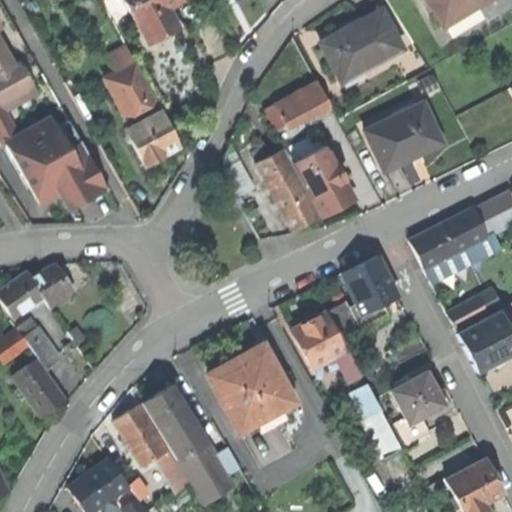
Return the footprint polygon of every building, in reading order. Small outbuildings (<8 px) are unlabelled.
[(175,24),(167,8),(173,5),(182,0),(122,0),(136,25),(138,24),(146,39),(175,24)] [(424,0),(442,27),(475,6),(485,0),(424,0)] [(481,15),(475,6),(442,27),(447,35),(481,15)] [(340,81),(400,48),(379,11),(348,28),(320,43),(340,81)] [(178,29),(175,24),(146,39),(149,44),(178,29)] [(0,72),(12,66),(0,44),(0,72)] [(109,76),(135,63),(128,48),(102,61),(109,76)] [(19,62),(12,66),(0,72),(0,108),(2,107),(34,89),(19,62)] [(160,111),(135,63),(109,76),(104,79),(129,127),(160,111)] [(431,77),(417,85),(423,95),(437,87),(431,77)] [(264,111),(274,130),(311,110),(327,101),(316,83),(264,111)] [(331,110),(327,101),(311,110),(315,118),(331,110)] [(413,156),(440,143),(421,103),(363,131),(382,171),(413,156)] [(5,145),(18,135),(2,107),(0,108),(0,139),(4,146),(5,145)] [(179,146),(160,111),(129,127),(125,129),(143,164),(165,153),(179,146)] [(18,135),(5,145),(35,198),(47,201),(60,194),(68,207),(75,203),(76,205),(86,199),(105,188),(80,141),(67,148),(55,127),(50,118),(18,135)] [(68,121),(55,127),(67,148),(80,141),(68,121)] [(334,209),(352,200),(324,148),(316,152),(312,144),(288,156),(320,216),(334,209)] [(236,197),(253,188),(228,146),(223,158),(222,171),(236,197)] [(306,224),(317,218),(282,151),(255,165),(291,232),(306,224)] [(485,236),(511,222),(511,200),(508,192),(472,210),(485,236)] [(472,210),(471,208),(462,213),(408,240),(423,270),(425,269),(486,238),(485,236),(472,210)] [(492,235),(486,238),(425,269),(432,282),(498,249),(492,235)] [(340,274),(355,304),(348,308),(358,328),(384,314),(380,305),(396,297),(390,285),(375,257),(340,274)] [(53,264),(29,277),(27,278),(41,297),(50,307),(62,299),(73,292),(53,264)] [(29,277),(24,273),(0,289),(0,301),(12,317),(41,297),(27,278),(29,277)] [(490,289),(478,295),(487,313),(500,307),(490,289)] [(454,331),(487,313),(478,295),(445,313),(454,331)] [(511,302),(497,310),(498,312),(500,316),(511,309),(511,302)] [(339,304),(325,311),(341,340),(355,332),(339,304)] [(307,322),(290,331),(311,368),(333,356),(346,349),(341,340),(325,311),(307,322)] [(477,371),(511,353),(511,338),(509,333),(500,316),(498,312),(457,333),(471,360),(477,371)] [(29,319),(16,328),(28,345),(45,369),(58,360),(29,319)] [(0,360),(2,364),(28,345),(16,328),(0,339),(0,360)] [(67,333),(76,345),(84,340),(75,328),(67,333)] [(418,336),(391,350),(398,362),(424,349),(418,336)] [(237,431),(239,430),(288,403),(289,402),(259,347),(255,350),(253,346),(238,354),(227,360),(229,364),(207,376),(237,431)] [(360,375),(346,349),(333,356),(348,382),(360,375)] [(51,410),(64,401),(35,359),(10,376),(18,387),(25,397),(39,418),(51,410)] [(389,392),(403,419),(406,424),(419,416),(441,405),(429,384),(423,373),(389,392)] [(352,392),(366,418),(380,411),(366,384),(352,392)] [(229,482),(226,476),(213,454),(171,385),(157,393),(140,403),(197,494),(207,488),(216,490),(229,482)] [(20,401),(25,397),(18,387),(13,391),(20,401)] [(288,403),(239,430),(244,439),(293,412),(288,403)] [(154,457),(166,450),(139,405),(112,421),(118,431),(139,466),(154,457)] [(401,450),(380,411),(366,418),(362,420),(383,460),(401,450)] [(406,424),(403,419),(392,425),(403,446),(428,433),(419,416),(406,424)] [(213,454),(226,476),(239,469),(226,446),(213,454)] [(187,485),(166,450),(154,457),(175,492),(187,485)] [(480,511),(477,507),(484,504),(502,494),(483,458),(444,479),(460,511),(480,511)] [(128,486),(108,459),(66,488),(74,499),(82,511),(91,511),(98,507),(101,511),(108,511),(116,507),(111,498),(128,486)] [(138,479),(128,486),(138,501),(148,494),(138,479)] [(229,484),(229,482),(216,490),(207,488),(197,494),(201,501),(229,484)] [(144,511),(135,499),(120,510),(121,511),(144,511)]
